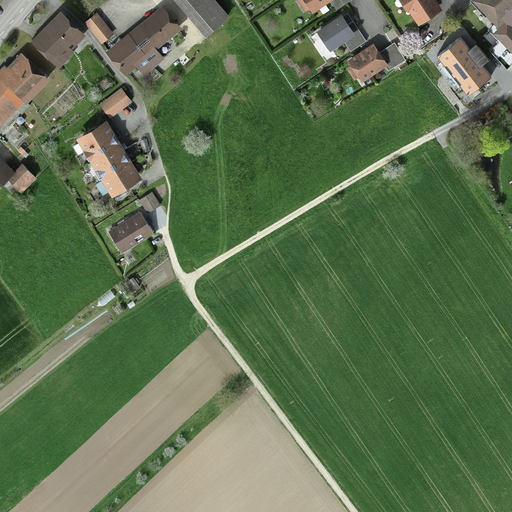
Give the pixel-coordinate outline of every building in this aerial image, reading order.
[(188,0),(213,28),(228,15),(214,0),(188,0)] [(306,0),(313,10),(327,0),(329,0),(336,10),(347,3),(350,0),(306,0)] [(402,0),(407,7),(411,5),(419,18),(426,14),(428,17),(435,12),(433,9),(436,7),(431,0),(402,0)] [(511,0),(477,0),(498,22),(491,28),(506,44),(494,55),(506,68),(511,63),(511,0)] [(162,12),(140,31),(154,48),(155,47),(163,41),(161,39),(175,27),(162,12)] [(97,14),(87,22),(106,46),(117,37),(97,14)] [(72,54),(63,46),(78,31),(63,16),(36,44),(59,67),(72,54)] [(341,16),(319,31),(331,48),(343,40),(350,51),(366,40),(353,21),(347,25),(341,16)] [(155,47),(154,48),(140,31),(123,45),(112,54),(124,69),(134,61),(144,73),(153,65),(150,61),(159,53),(155,47)] [(468,94),(491,75),(460,36),(437,55),(468,94)] [(385,63),(385,64),(388,69),(403,61),(392,44),(378,53),(385,63)] [(385,64),(385,63),(378,53),(373,45),(350,61),(362,79),(385,64)] [(0,122),(23,99),(24,99),(44,79),(23,57),(0,80),(0,122)] [(136,101),(123,87),(101,105),(114,120),(136,101)] [(80,141),(103,179),(130,162),(107,124),(105,125),(104,124),(96,129),(98,132),(92,137),(89,133),(81,138),(82,140),(80,141)] [(130,162),(103,179),(111,191),(113,189),(113,191),(123,185),(122,184),(127,181),(128,182),(137,177),(136,175),(138,174),(130,162)] [(21,191),(35,177),(22,163),(7,176),(6,176),(21,191)] [(152,192),(140,199),(148,212),(160,205),(152,192)] [(153,231),(141,212),(109,232),(121,251),(121,250),(122,252),(133,245),(132,244),(153,231)] [(139,284),(133,277),(125,283),(130,290),(139,284)]
